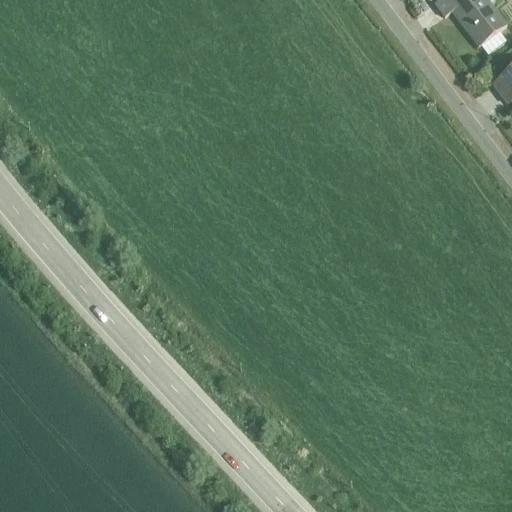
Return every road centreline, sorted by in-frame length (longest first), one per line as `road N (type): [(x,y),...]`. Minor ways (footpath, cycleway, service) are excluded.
road 1 (tertiary): [(0,187),(291,511)]
road 2 (unclassified): [(376,0),(511,178)]
